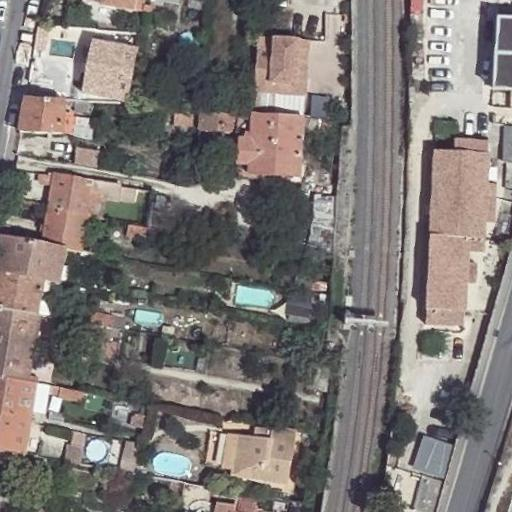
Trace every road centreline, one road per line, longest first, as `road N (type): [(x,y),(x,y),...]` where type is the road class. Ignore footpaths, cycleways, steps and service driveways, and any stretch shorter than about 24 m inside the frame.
road 1 (residential): [(462,511),(511,346)]
road 2 (residential): [(0,121),(21,0)]
